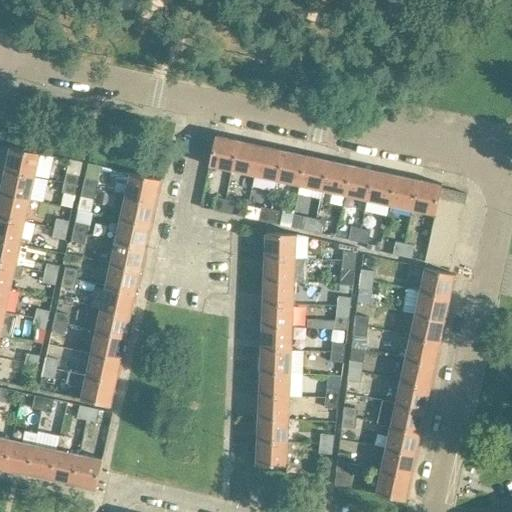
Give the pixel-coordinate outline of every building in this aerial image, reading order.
[(232,169),(238,141),(217,136),(217,134),(216,134),(209,166),(210,166),(211,164),(232,169)] [(255,174),(261,145),(238,141),(232,169),(255,174)] [(277,179),(284,150),(261,145),(255,174),(277,179)] [(11,148),(6,169),(34,175),(39,154),(41,154),(41,153),(9,146),(9,147),(11,148)] [(300,184),(306,155),(284,150),(277,179),(300,184)] [(322,189),(329,160),(306,155),(300,184),(322,189)] [(345,195),(351,165),(329,160),(322,189),(345,195)] [(368,200),(374,170),(351,165),(345,195),(368,200)] [(6,169),(1,192),(30,198),(34,175),(6,169)] [(390,205),(397,175),(374,170),(368,200),(390,205)] [(66,172),(64,182),(77,184),(79,175),(66,172)] [(126,195),(154,201),(159,180),(161,180),(161,179),(129,172),(129,173),(131,174),(126,195)] [(413,210),(419,180),(397,175),(390,205),(413,210)] [(85,176),(83,186),(96,189),(98,179),(85,176)] [(435,215),(436,212),(438,200),(441,188),(442,183),(441,183),(441,185),(419,180),(413,210),(435,215)] [(75,194),(77,184),(64,182),(62,191),(75,194)] [(94,198),(96,189),(83,186),(78,208),(91,211),(94,198)] [(464,206),(467,193),(441,188),(438,200),(464,206)] [(1,192),(0,196),(0,215),(25,221),(30,198),(1,192)] [(121,218),(150,224),(154,201),(126,195),(121,218)] [(213,210),(222,212),(225,199),(216,197),(213,210)] [(225,199),(222,212),(233,214),(235,201),(225,199)] [(464,206),(438,200),(436,212),(461,217),(464,206)] [(258,220),(268,222),(271,209),(261,207),(258,220)] [(268,222),(278,224),(280,211),(271,209),(268,222)] [(459,230),(461,217),(436,212),(435,215),(436,215),(434,224),(459,230)] [(291,227),(304,229),(306,216),(294,214),(291,227)] [(0,215),(0,238),(20,243),(25,221),(0,215)] [(304,229),(313,231),(316,218),(306,216),(304,229)] [(54,227),(67,230),(69,220),(56,217),(54,227)] [(116,240),(145,247),(150,224),(121,218),(116,240)] [(326,221),(316,218),(313,231),(323,234),(326,221)] [(75,221),(73,231),(87,234),(89,224),(75,221)] [(456,242),(459,230),(434,224),(431,237),(456,242)] [(348,239),(358,241),(361,228),(351,226),(348,239)] [(65,240),(67,230),(54,227),(52,237),(65,240)] [(370,230),(361,228),(358,241),(367,243),(370,230)] [(73,231),(71,241),(84,244),(87,234),(73,231)] [(297,234),(265,233),(265,234),(267,234),(266,256),(296,257),(297,234)] [(453,254),(456,242),(431,237),(428,249),(453,254)] [(0,238),(0,262),(15,266),(20,243),(0,238)] [(111,263),(140,269),(145,247),(116,240),(111,263)] [(393,254),(402,256),(405,243),(396,241),(393,254)] [(415,245),(405,243),(402,256),(412,258),(415,245)] [(451,266),(453,254),(428,249),(426,261),(451,266)] [(344,250),(343,260),(356,261),(357,252),(344,250)] [(296,257),(266,256),(265,279),(295,280),(296,257)] [(343,260),(342,269),(355,271),(356,261),(343,260)] [(0,262),(0,286),(10,288),(12,278),(20,280),(23,268),(15,266),(0,262)] [(46,262),(44,272),(57,275),(59,265),(46,262)] [(106,286),(135,292),(140,269),(111,263),(106,286)] [(65,267),(63,276),(77,279),(79,270),(65,267)] [(419,290),(449,296),(454,275),(456,275),(456,274),(424,267),(419,290)] [(353,284),(355,271),(342,269),(340,282),(353,284)] [(361,269),(360,278),(373,280),(374,270),(361,269)] [(55,284),(57,275),(44,272),(42,281),(55,284)] [(63,276),(61,285),(75,288),(77,279),(63,276)] [(360,278),(359,288),(372,290),(373,280),(360,278)] [(295,280),(265,279),(264,302),(294,303),(295,280)] [(0,286),(0,309),(5,311),(10,288),(0,286)] [(102,308),(130,314),(135,292),(106,286),(102,308)] [(444,319),(449,296),(419,290),(415,312),(444,319)] [(339,296),(337,305),(351,307),(352,297),(339,296)] [(294,303),(264,302),(263,325),(293,326),(294,303)] [(337,305),(336,314),(349,315),(351,307),(337,305)] [(37,307),(34,317),(47,320),(49,310),(37,307)] [(97,331),(125,337),(130,314),(102,308),(97,331)] [(55,312),(53,322),(67,325),(69,314),(55,312)] [(439,341),(444,319),(415,312),(410,335),(439,341)] [(356,315),(354,324),(368,326),(369,316),(356,315)] [(45,329),(47,320),(34,317),(32,326),(45,329)] [(53,322),(51,331),(61,333),(65,334),(67,325),(53,322)] [(354,324),(353,334),(366,336),(368,326),(354,324)] [(293,326),(263,325),(262,348),(292,349),(293,326)] [(92,353),(120,360),(125,337),(97,331),(92,353)] [(435,364),(439,341),(410,335),(405,357),(435,364)] [(333,341),(332,351),(345,353),(346,343),(333,341)] [(292,349),(262,348),(261,371),(291,373),(292,349)] [(332,351),(330,361),(344,362),(345,353),(332,351)] [(27,352),(24,362),(37,365),(39,355),(27,352)] [(87,376),(115,382),(120,360),(92,353),(87,376)] [(46,356),(43,367),(57,370),(59,359),(46,356)] [(430,386),(435,364),(405,357),(400,380),(430,386)] [(350,360),(349,370),(362,371),(363,362),(350,360)] [(35,375),(37,365),(24,362),(22,372),(35,375)] [(43,367),(41,376),(55,379),(57,370),(43,367)] [(349,370),(348,380),(361,381),(362,371),(349,370)] [(291,373),(261,371),(260,394),(289,396),(291,373)] [(70,373),(68,384),(84,387),(82,398),(80,397),(80,398),(112,405),(112,404),(110,404),(115,382),(87,376),(70,373)] [(425,409),(430,386),(400,380),(396,403),(425,409)] [(0,401),(6,402),(8,389),(0,387),(0,401)] [(327,387),(326,397),(339,399),(340,389),(327,387)] [(289,396),(260,394),(259,418),(288,419),(289,396)] [(31,408),(41,410),(44,397),(34,395),(31,408)] [(51,412),(54,399),(44,397),(41,410),(51,412)] [(326,397),(325,407),(338,408),(339,399),(326,397)] [(382,400),(377,423),(391,425),(420,432),(425,409),(396,403),(382,400)] [(77,418),(87,420),(90,407),(80,404),(77,418)] [(344,406),(343,416),(356,418),(358,408),(344,406)] [(90,407),(87,420),(96,422),(99,409),(90,407)] [(343,416),(342,426),(355,427),(356,418),(343,416)] [(288,419),(259,418),(258,441),(287,442),(288,419)] [(415,454),(420,432),(391,425),(386,448),(415,454)] [(28,473),(34,444),(36,434),(24,432),(22,442),(11,439),(5,468),(28,473)] [(321,433),(320,443),(333,444),(335,435),(331,434),(321,433)] [(0,436),(0,466),(5,468),(11,439),(0,436)] [(287,442),(258,441),(257,463),(255,463),(255,464),(287,465),(288,465),(288,464),(286,464),(287,442)] [(333,444),(320,443),(319,452),(332,454),(333,444)] [(34,444),(28,473),(51,478),(57,449),(34,444)] [(410,477),(415,454),(386,448),(382,471),(410,477)] [(51,478),(73,483),(79,454),(57,449),(51,478)] [(338,452),(337,462),(350,464),(352,454),(342,453),(338,452)] [(79,454),(73,483),(95,487),(95,489),(96,489),(103,458),(102,457),(101,459),(79,454)] [(350,464),(337,462),(336,472),(349,473),(350,464)] [(405,499),(410,477),(382,471),(377,492),(375,492),(375,493),(407,500),(407,499),(405,499)]
